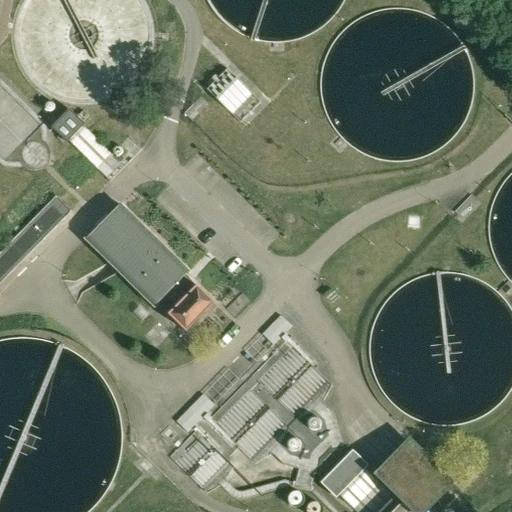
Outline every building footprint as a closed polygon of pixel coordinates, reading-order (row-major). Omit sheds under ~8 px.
[(222,72),(201,94),(228,118),(238,128),(259,106),(222,72)] [(83,111),(77,117),(68,109),(50,127),(59,135),(56,138),(62,144),(65,141),(66,143),(68,141),(96,169),(111,183),(142,151),(127,136),(111,153),(92,135),(83,126),(84,124),(83,123),(89,116),(83,111)] [(71,212),(55,196),(0,252),(0,283),(64,218),(71,212)] [(174,307),(167,314),(184,331),(209,306),(213,302),(195,285),(194,286),(182,275),(187,271),(120,205),(86,240),(108,262),(118,272),(152,305),(162,296),(174,307)] [(268,329),(261,334),(273,346),(292,327),(280,316),(268,329)] [(221,408),(168,460),(207,496),(216,488),(227,497),(239,501),(258,497),(283,488),(306,490),(310,472),(317,457),(328,451),(341,446),(332,412),(323,403),(328,382),(315,369),(314,360),(289,331),(273,347),(260,336),(204,391),(221,408)] [(203,394),(176,422),(187,433),(192,429),(195,432),(198,429),(195,426),(203,418),(207,422),(211,418),(206,414),(214,406),(203,394)] [(425,511),(450,487),(403,441),(379,466),(425,511)] [(414,511),(397,495),(352,450),(320,482),(350,511),(414,511)]
